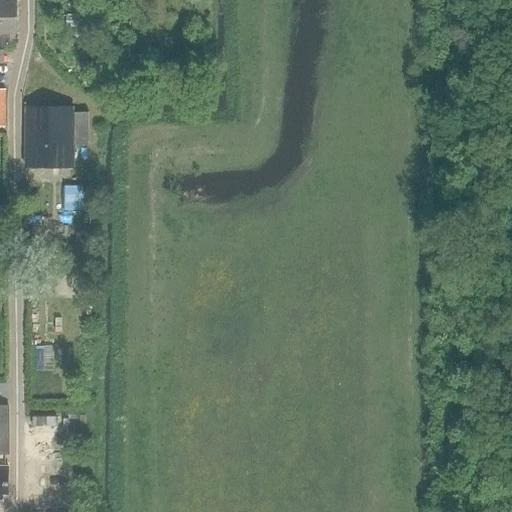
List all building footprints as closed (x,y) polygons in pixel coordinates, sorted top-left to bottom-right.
[(5,37),(14,36),(13,2),(8,2),(7,0),(0,0),(0,47),(5,48),(5,37)] [(25,114),(25,166),(73,166),(73,145),(89,145),(89,114),(73,114),(63,114),(63,106),(35,106),(35,114),(25,114)] [(31,225),(31,263),(44,263),(44,225),(31,225)] [(0,454),(9,455),(9,408),(0,408),(0,454)] [(40,504),(68,504),(69,456),(41,456),(40,504)] [(94,511),(95,488),(86,488),(82,488),(82,511),(94,511)]
